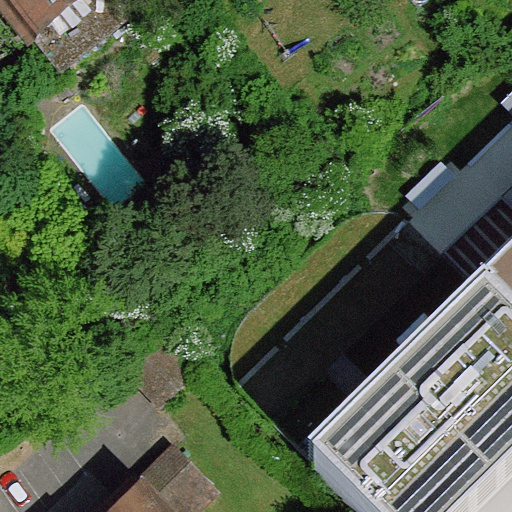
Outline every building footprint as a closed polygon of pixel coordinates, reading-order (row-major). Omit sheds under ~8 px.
[(80,0),(0,0),(32,40),(80,0)] [(129,25),(109,0),(80,0),(32,40),(64,79),(129,25)] [(478,511),(511,480),(511,276),(315,465),(359,511),(478,511)] [(167,325),(125,366),(164,409),(207,367),(167,325)] [(177,452),(137,491),(158,511),(201,511),(219,494),(177,452)] [(158,511),(137,491),(115,511),(158,511)]
